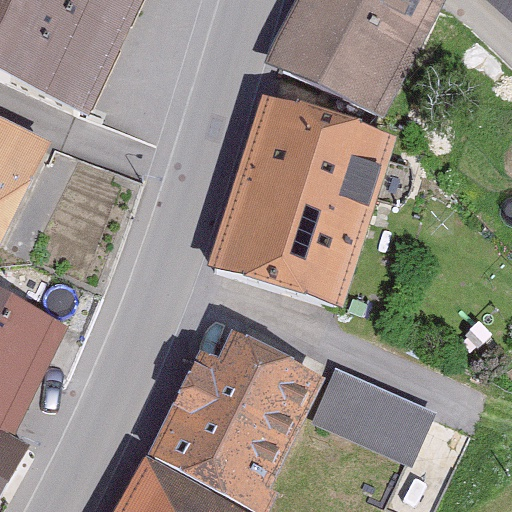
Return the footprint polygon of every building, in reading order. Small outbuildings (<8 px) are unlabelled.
[(143,0),(12,0),(0,24),(0,68),(89,117),(143,0)] [(0,0),(0,24),(12,0),(0,0)] [(445,0),(294,0),(266,64),(321,84),(386,118),(445,0)] [(396,136),(263,95),(210,267),(342,308),(396,136)] [(0,234),(51,142),(0,116),(0,234)] [(68,328),(0,289),(0,427),(15,436),(68,328)] [(148,455),(252,511),(265,511),(324,378),(232,330),(220,355),(200,351),(148,455)] [(312,424),(413,469),(437,414),(337,369),(312,424)] [(0,500),(31,447),(15,436),(0,427),(0,500)] [(252,511),(148,455),(114,511),(252,511)]
